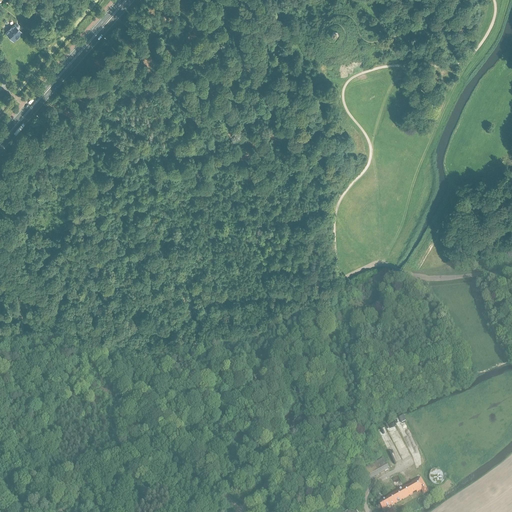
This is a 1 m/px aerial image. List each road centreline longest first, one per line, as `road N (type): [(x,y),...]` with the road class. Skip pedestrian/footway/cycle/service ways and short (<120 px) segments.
road 1 (residential): [(243,511),(263,488),(277,431),(311,371),(315,324),(338,280),(375,262),(434,279),(511,273)]
road 2 (track): [(494,0),(486,35),(461,62),(372,68),(344,87),(371,152),(337,203),(338,280)]
road 3 (track): [(241,510),(0,255)]
road 4 (track): [(481,44),(428,151),(405,229),(382,262)]
road 5 (primary): [(0,148),(130,0)]
road 6 (primary): [(120,0),(0,138)]
